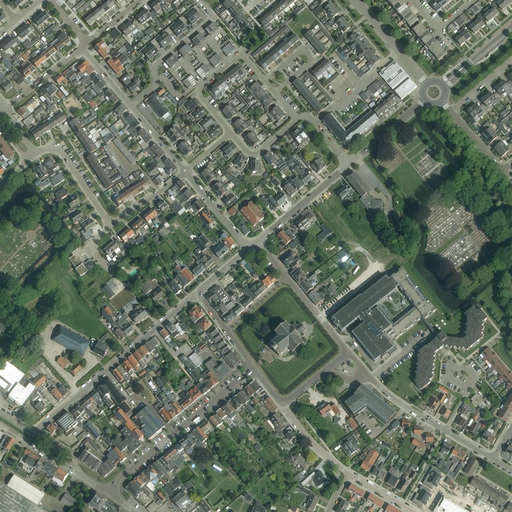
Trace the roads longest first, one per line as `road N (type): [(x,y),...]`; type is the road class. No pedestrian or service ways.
road 1 (unclassified): [(31,433),(198,291)]
road 2 (residential): [(110,493),(253,367)]
road 3 (residential): [(197,0),(211,17),(155,66),(155,87),(130,107)]
road 4 (residential): [(265,81),(242,53),(202,85),(230,132)]
